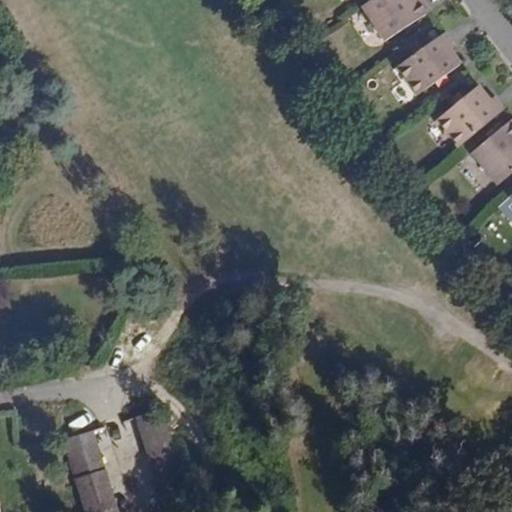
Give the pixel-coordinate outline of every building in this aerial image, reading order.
[(414,0),(370,0),(360,7),(383,42),(428,13),(418,0),(415,2),(414,0)] [(443,35),(395,68),(416,96),(457,67),(447,51),(452,47),(443,35)] [(458,148),(504,111),(492,97),(486,102),(474,89),(435,121),(458,148)] [(511,120),(470,154),(498,186),(511,173),(511,120)] [(116,511),(92,433),(63,441),(85,511),(193,511),(162,410),(134,419),(163,511),(116,511)]
